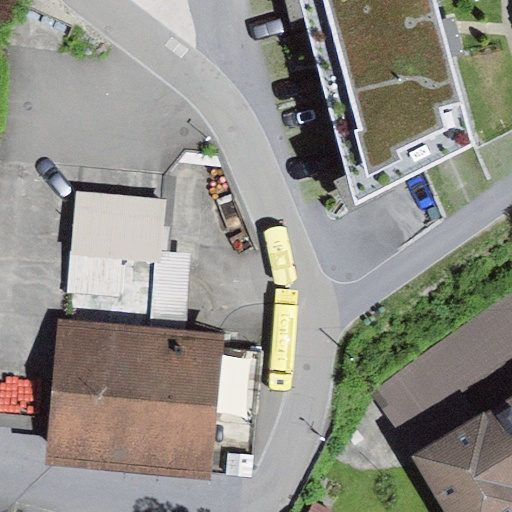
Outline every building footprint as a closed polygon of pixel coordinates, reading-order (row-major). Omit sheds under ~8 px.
[(434,0),(296,0),(357,221),(454,167),(477,154),(443,30),(434,0)] [(176,335),(182,264),(156,262),(164,174),(0,160),(0,416),(54,421),(62,326),(176,335)] [(416,443),(511,386),(511,295),(378,389),(416,443)] [(176,335),(62,326),(54,421),(47,466),(210,482),(213,450),(250,453),(260,354),(222,351),(223,341),(176,335)] [(511,511),(511,386),(416,443),(410,446),(449,511),(511,511)]
